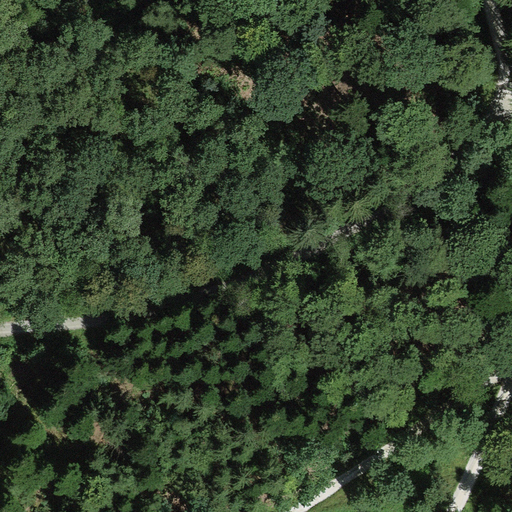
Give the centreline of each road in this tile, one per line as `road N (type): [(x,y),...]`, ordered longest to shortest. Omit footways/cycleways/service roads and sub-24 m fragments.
road 1 (track): [(511,91),(406,197),(198,313),(0,329)]
road 2 (unclassified): [(490,0),(511,85),(511,378),(452,511)]
road 3 (track): [(511,364),(297,511)]
